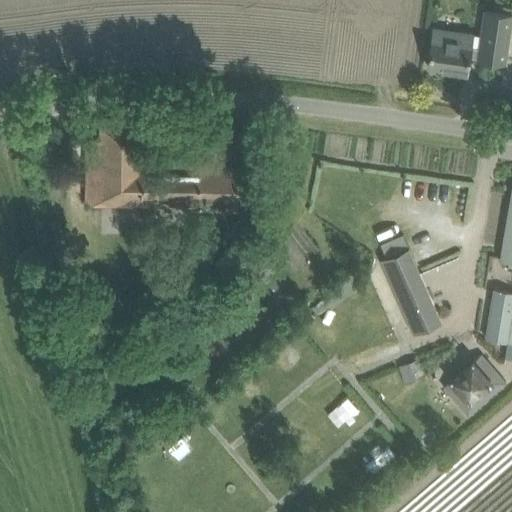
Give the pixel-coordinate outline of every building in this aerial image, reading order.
[(470,56),(506,62),(511,19),(511,12),(485,8),(479,46),(472,45),(473,33),(434,27),(428,66),(468,72),(470,56)] [(87,204),(239,206),(239,168),(200,167),(201,164),(151,163),(150,122),(101,123),(101,137),(87,137),(88,157),(87,204)] [(511,255),(511,190),(501,254),(511,255)] [(409,245),(381,258),(413,334),(443,321),(409,245)] [(486,338),(511,342),(511,290),(494,287),(486,338)] [(83,329),(107,325),(103,298),(79,301),(83,329)] [(482,352),(444,385),(468,414),(507,380),(482,352)] [(195,446),(210,435),(200,422),(186,432),(195,446)]
